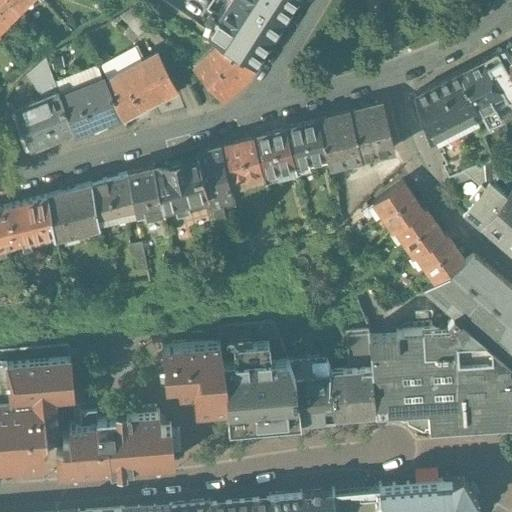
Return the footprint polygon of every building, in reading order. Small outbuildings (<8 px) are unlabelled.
[(12,0),(0,0),(0,27),(20,8),(12,0)] [(148,24),(131,7),(120,15),(138,34),(148,24)] [(511,36),(496,46),(511,67),(511,36)] [(254,63),(215,38),(193,60),(196,63),(196,64),(200,69),(223,92),(254,63)] [(511,67),(496,46),(496,45),(483,53),(508,91),(511,97),(511,67)] [(157,49),(105,77),(104,74),(103,75),(105,77),(124,114),(124,113),(124,112),(162,92),(163,95),(165,94),(165,93),(176,87),(177,88),(178,87),(157,49)] [(183,50),(175,57),(188,81),(200,69),(196,64),(196,63),(193,60),(183,50)] [(483,53),(458,66),(483,107),(488,116),(485,117),(489,125),(504,118),(490,91),(499,86),(502,95),(508,91),(483,53)] [(46,54),(25,70),(34,81),(38,78),(48,91),(59,87),(46,54)] [(458,66),(414,90),(430,136),(483,107),(458,66)] [(103,75),(60,91),(75,128),(108,115),(109,119),(110,118),(123,113),(123,114),(124,114),(105,77),(103,75)] [(48,91),(16,104),(30,141),(73,125),(74,129),(75,128),(60,91),(59,87),(48,91)] [(511,105),(511,97),(508,91),(502,95),(501,95),(508,108),(511,105)] [(382,99),(350,107),(362,153),(394,145),(382,99)] [(350,107),(318,115),(327,150),(326,150),(329,162),(330,162),(330,161),(361,153),(361,154),(362,154),(362,153),(350,107)] [(318,115),(285,123),(294,158),(326,150),(327,150),(318,115)] [(285,123),(253,131),(262,166),(294,158),(285,123)] [(459,125),(438,136),(444,148),(462,138),(465,137),(459,125)] [(253,131),(220,139),(232,183),(232,182),(230,174),(262,166),(253,131)] [(462,138),(444,148),(444,147),(441,149),(446,159),(446,160),(464,151),(467,149),(462,138)] [(220,139),(198,145),(208,183),(208,184),(210,193),(219,192),(233,188),(232,183),(220,139)] [(198,145),(153,158),(162,197),(174,193),(177,201),(190,197),(188,189),(207,184),(210,194),(210,193),(208,184),(208,183),(198,145)] [(464,151),(446,160),(446,159),(443,161),(448,171),(470,162),(464,151)] [(448,171),(447,171),(449,176),(445,178),(452,196),(463,208),(480,222),(511,182),(511,181),(505,188),(503,187),(502,188),(491,179),(500,168),(492,152),(470,162),(448,171)] [(153,158),(127,164),(135,202),(135,203),(144,200),(146,205),(163,200),(162,197),(153,158)] [(127,164),(91,173),(99,210),(135,202),(127,164)] [(91,173),(46,185),(53,220),(54,225),(99,214),(99,210),(91,173)] [(381,210),(392,227),(422,205),(403,178),(368,203),(376,214),(381,210)] [(511,181),(511,182),(480,222),(481,222),(483,219),(503,236),(501,239),(511,248),(511,181)] [(46,185),(7,194),(14,230),(21,228),(22,233),(31,231),(30,226),(53,220),(46,185)] [(210,193),(210,194),(215,209),(215,210),(215,211),(217,210),(215,206),(222,205),(219,192),(210,193)] [(7,194),(0,195),(0,238),(5,237),(4,232),(14,230),(7,194)] [(402,236),(414,252),(443,231),(424,204),(422,205),(392,227),(390,229),(398,239),(402,236)] [(215,209),(204,212),(211,243),(222,240),(215,210),(215,209)] [(187,227),(184,214),(167,218),(174,247),(191,243),(189,235),(196,234),(194,225),(187,227)] [(141,229),(129,232),(134,254),(146,252),(141,229)] [(435,278),(464,257),(445,230),(443,231),(414,252),(411,254),(418,265),(423,261),(435,278)] [(59,248),(52,249),(53,259),(62,257),(59,248)] [(511,283),(474,251),(464,257),(435,278),(422,287),(461,319),(453,326),(369,333),(371,355),(376,413),(407,412),(407,417),(425,426),(429,427),(430,429),(511,423),(511,283)] [(203,380),(204,399),(233,397),(241,396),(239,371),(235,328),(167,333),(170,372),(184,371),(185,382),(203,380)] [(343,369),(332,370),(336,417),(376,413),(371,355),(369,333),(369,328),(345,331),(347,352),(341,353),(343,369)] [(15,347),(15,350),(0,351),(0,456),(20,455),(57,452),(54,417),(71,416),(68,379),(85,378),(82,342),(15,347)] [(300,420),(336,417),(332,370),(331,368),(326,357),(289,360),(295,376),(300,420)] [(247,420),(300,420),(295,376),(289,360),(239,371),(241,396),(244,421),(247,420)] [(68,421),(72,466),(182,457),(178,409),(166,410),(165,397),(87,403),(82,404),(83,411),(83,420),(68,421)] [(423,511),(465,511),(475,498),(464,478),(420,482),(379,485),(381,503),(382,511),(404,511),(418,506),(420,505),(422,504),(424,505),(425,506),(425,508),(425,511),(423,511)] [(335,511),(367,511),(381,503),(379,485),(332,489),(335,511)] [(303,511),(335,511),(332,489),(300,492),(303,511)] [(269,494),(271,511),(303,511),(300,492),(269,494)] [(211,500),(211,511),(271,511),(269,494),(211,500)] [(211,511),(211,500),(170,504),(171,511),(211,511)]
